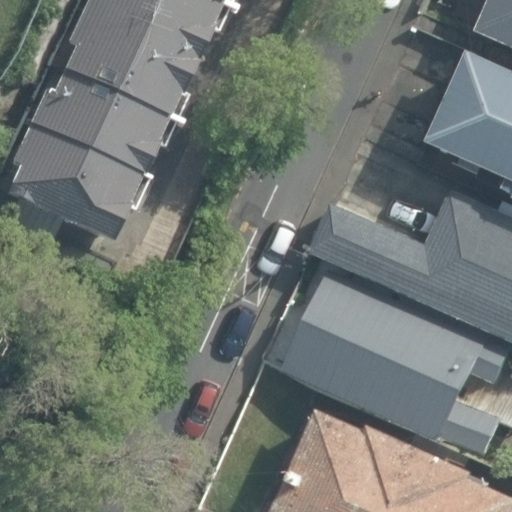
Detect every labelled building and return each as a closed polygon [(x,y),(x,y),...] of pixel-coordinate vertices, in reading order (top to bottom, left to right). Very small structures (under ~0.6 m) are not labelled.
[(221,0),(85,0),(58,70),(175,116),(221,0)] [(511,0),(504,0),(490,31),(511,40),(511,0)] [(511,63),(482,50),(441,141),(462,151),(458,164),(488,176),(493,164),(511,172),(511,63)] [(175,116),(58,70),(24,122),(148,181),(175,116)] [(148,181),(24,122),(0,184),(0,194),(126,243),(148,181)] [(511,213),(458,189),(436,243),(338,201),(316,251),(511,335),(511,213)] [(511,425),(511,343),(336,274),(290,369),(502,457),(511,425)] [(511,511),(511,493),(324,411),(279,511),(511,511)]
